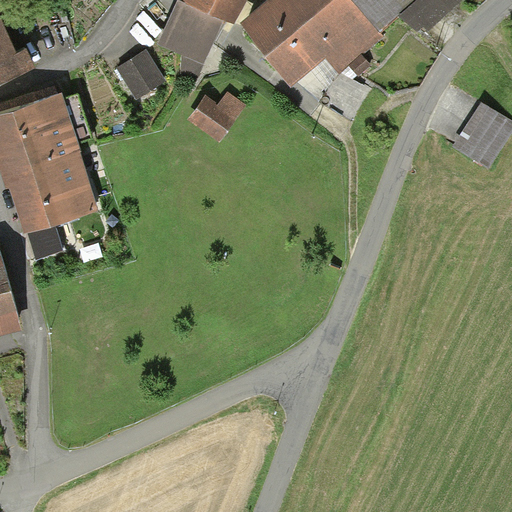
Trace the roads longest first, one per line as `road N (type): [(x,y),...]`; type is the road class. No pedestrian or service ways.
road 1 (unclassified): [(314,367),(449,56),(511,0)]
road 2 (unclassified): [(29,481),(276,371),(314,367)]
road 3 (residential): [(29,481),(35,353),(26,283),(0,208)]
road 4 (residential): [(0,98),(89,54),(131,0)]
road 5 (unclassified): [(263,511),(314,367)]
